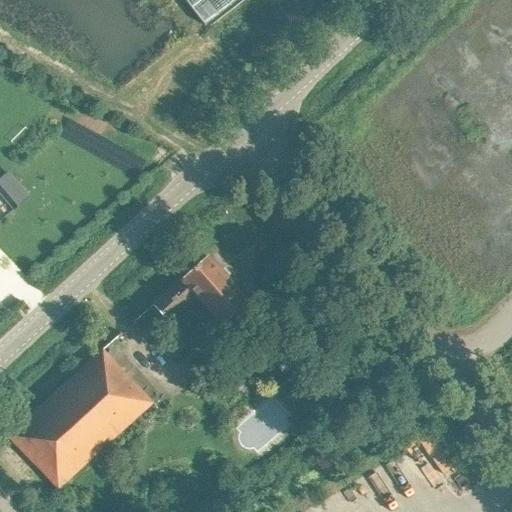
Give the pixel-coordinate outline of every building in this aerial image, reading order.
[(184,0),(204,25),(235,0),(184,0)] [(0,119),(0,175),(56,132),(44,117),(38,110),(11,131),(5,125),(0,119)] [(9,172),(3,177),(17,194),(14,197),(21,205),(30,197),(9,172)] [(247,303),(206,257),(152,305),(167,322),(197,296),(223,324),(247,303)] [(57,489),(153,403),(102,349),(6,436),(57,489)] [(345,399),(361,395),(354,367),(338,371),(345,399)]
